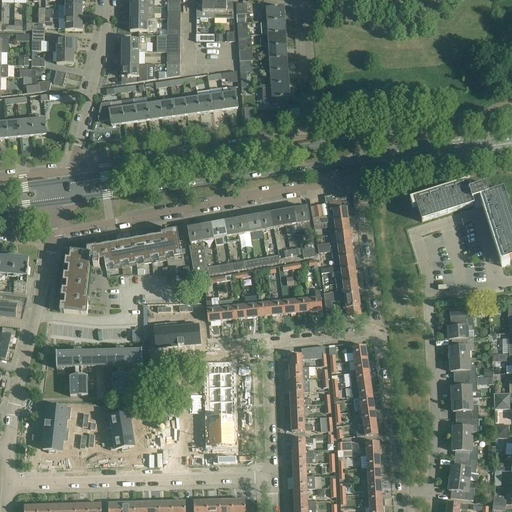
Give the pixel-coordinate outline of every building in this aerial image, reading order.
[(130,0),(130,7),(147,8),(154,8),(154,0),(130,0)] [(196,0),(196,19),(196,25),(197,25),(197,19),(214,19),(214,1),(204,1),(202,0),(196,0)] [(214,1),(214,19),(233,20),(233,3),(226,3),(226,2),(214,1)] [(247,5),(236,4),(237,25),(245,24),(245,15),(247,15),(247,5)] [(82,19),(82,7),(65,7),(65,19),(82,19)] [(147,8),(130,7),(130,20),(147,20),(147,8)] [(267,23),(284,22),(283,9),(277,9),(267,9),(261,7),(260,7),(261,23),(267,23)] [(45,25),(45,18),(45,11),(45,9),(38,9),(38,24),(33,24),(27,24),(27,32),(32,31),(32,29),(43,29),(42,25),(45,25)] [(53,19),(45,18),(45,25),(42,25),(43,29),(32,29),(32,31),(32,35),(45,36),(45,29),(50,29),(50,19),(53,19)] [(82,32),(82,19),(65,19),(65,32),(82,32)] [(147,20),(130,20),(130,33),(155,33),(157,31),(157,20),(147,20)] [(261,36),(285,35),(284,22),(267,23),(261,23),(261,36)] [(245,24),(237,25),(238,37),(248,37),(247,24),(245,24)] [(235,43),(234,33),(226,34),(227,44),(235,43)] [(45,36),(32,35),(32,52),(41,52),(41,43),(45,43),(45,36)] [(269,48),(285,47),(285,35),(261,36),(262,36),(268,36),(269,48)] [(248,37),(238,37),(239,52),(244,52),(244,50),(252,49),(251,36),(248,37)] [(122,41),(122,53),(145,53),(147,53),(147,45),(145,45),(146,37),(139,37),(139,41),(132,41),(122,41)] [(167,54),(167,48),(167,43),(167,37),(157,37),(157,54),(167,54)] [(77,48),(77,40),(57,40),(57,53),(74,53),(74,48),(77,48)] [(0,53),(8,54),(8,42),(0,41),(0,53)] [(270,61),(286,60),(285,47),(269,48),(270,61)] [(244,52),(239,52),(239,63),(250,62),(253,62),(252,49),(244,50),(244,52)] [(8,54),(0,53),(0,66),(8,66),(1,66),(1,54),(8,54)] [(74,53),(57,53),(56,65),(74,66),(74,53)] [(122,53),(122,66),(139,66),(145,66),(145,53),(122,53)] [(34,56),(32,56),(32,68),(45,68),(45,61),(34,61),(34,56)] [(29,67),(29,58),(18,58),(18,67),(29,67)] [(271,73),(287,72),(286,60),(270,61),(271,73)] [(250,62),(239,63),(240,76),(246,75),(246,73),(250,73),(250,74),(253,74),(252,67),(251,67),(250,62)] [(0,66),(0,78),(8,79),(8,66),(0,66)] [(120,72),(120,76),(121,77),(121,78),(127,79),(127,80),(129,80),(129,84),(121,85),(121,86),(129,85),(139,83),(147,82),(147,79),(147,66),(145,66),(139,66),(122,66),(122,71),(120,72)] [(23,79),(32,79),(32,71),(27,70),(27,78),(23,78),(23,79)] [(167,79),(180,78),(180,71),(167,70),(167,79)] [(32,71),(32,79),(31,88),(39,87),(40,93),(49,92),(51,83),(51,82),(36,83),(36,71),(32,71)] [(220,75),(221,81),(226,80),(230,84),(238,83),(237,75),(237,72),(220,75)] [(271,86),(288,85),(287,72),(271,73),(271,86)] [(66,75),(56,73),(53,85),(63,87),(66,75)] [(8,79),(0,78),(0,97),(0,98),(1,92),(1,79),(8,79)] [(32,79),(23,79),(23,89),(26,88),(27,95),(40,93),(39,87),(31,88),(32,79)] [(288,85),(271,86),(262,87),(263,92),(264,92),(264,93),(272,92),(272,100),(276,100),(276,107),(288,106),(288,98),(289,98),(288,85)] [(230,94),(223,95),(225,112),(238,110),(237,104),(238,104),(236,88),(229,89),(230,94)] [(59,100),(58,95),(40,96),(29,98),(30,104),(59,100)] [(223,95),(210,97),(212,113),(225,112),(223,95)] [(198,99),(200,115),(212,113),(210,97),(198,99)] [(187,117),(200,115),(198,99),(185,101),(187,117)] [(125,125),(137,124),(134,100),(121,102),(122,109),(125,125)] [(134,100),(137,124),(150,122),(147,106),(135,108),(134,100)] [(175,118),(187,117),(185,101),(172,102),(175,118)] [(162,120),(175,118),(172,102),(160,104),(162,120)] [(98,123),(110,122),(111,121),(112,127),(125,125),(122,109),(110,111),(110,104),(101,106),(98,118),(98,123)] [(147,106),(150,122),(162,120),(160,104),(147,106)] [(32,121),(33,138),(46,136),(45,130),(46,130),(45,120),(32,121)] [(32,121),(19,123),(21,139),(33,138),(32,121)] [(21,139),(19,123),(6,124),(8,140),(21,139)] [(410,201),(409,201),(410,203),(411,203),(412,209),(416,207),(422,223),(423,223),(422,222),(423,222),(429,220),(429,217),(430,217),(434,216),(435,219),(434,216),(439,214),(440,216),(447,214),(448,215),(448,214),(455,211),(454,209),(459,208),(460,211),(461,211),(460,207),(465,206),(465,208),(473,206),(473,207),(474,207),(474,206),(481,204),(501,268),(509,265),(508,261),(511,259),(511,214),(504,191),(490,195),(489,196),(486,186),(473,190),(472,190),(472,191),(469,181),(467,182),(410,200),(410,201)] [(330,212),(333,212),(333,218),(334,221),(332,221),(332,219),(332,216),(322,218),(320,207),(311,208),(313,226),(325,225),(348,221),(347,209),(342,210),(341,202),(329,203),(330,211),(330,212)] [(297,225),(298,233),(311,231),(307,209),(295,211),(297,225)] [(297,225),(295,211),(283,213),(287,237),(293,236),(293,234),(298,233),(297,225)] [(271,215),(274,229),(285,227),(287,237),(283,213),(271,215)] [(262,232),(274,229),(271,215),(265,216),(265,214),(259,215),(262,232)] [(247,220),(250,234),(262,232),(259,215),(253,216),(253,218),(247,220)] [(238,236),(250,234),(247,220),(241,221),(241,218),(235,219),(236,222),(238,236)] [(336,235),(350,234),(348,221),(325,225),(313,226),(314,231),(326,229),(333,228),(333,226),(335,226),(336,235)] [(238,236),(236,222),(224,224),(228,245),(239,242),(238,236)] [(200,228),(202,242),(215,240),(212,226),(212,223),(206,224),(206,227),(200,228)] [(224,224),(212,226),(215,240),(216,247),(228,245),(224,224)] [(202,242),(200,228),(188,230),(191,249),(189,250),(194,276),(208,273),(207,270),(202,242)] [(180,251),(177,232),(166,234),(167,239),(102,251),(102,253),(98,254),(97,248),(87,250),(87,254),(70,252),(64,314),(88,316),(89,305),(84,305),(87,272),(88,262),(94,263),(93,267),(98,268),(99,263),(104,262),(105,268),(181,254),(180,251)] [(317,246),(318,250),(352,246),(350,234),(336,235),(330,236),(331,244),(317,246)] [(340,260),(353,258),(352,246),(318,250),(319,255),(331,253),(332,261),(340,260)] [(303,258),(315,256),(316,256),(314,250),(302,252),(303,256),(303,258)] [(335,267),(335,268),(321,270),(321,275),(331,274),(355,270),(353,258),(340,260),(341,266),(335,267)] [(28,262),(0,259),(0,275),(18,276),(18,282),(14,282),(14,288),(9,288),(9,293),(13,293),(13,295),(26,296),(27,277),(28,277),(28,267),(28,262)] [(304,263),(305,271),(310,270),(309,268),(317,267),(317,265),(316,261),(304,263)] [(331,274),(332,278),(334,278),(335,285),(357,282),(355,270),(331,274)] [(336,293),(324,295),(324,299),(358,295),(357,282),(335,285),(336,293)] [(308,301),(309,313),(322,312),(320,291),(315,291),(316,300),(308,301)] [(358,295),(324,299),(325,307),(326,312),(333,311),(332,303),(342,302),(343,303),(345,303),(346,309),(347,317),(354,316),(354,317),(361,316),(358,295)] [(245,307),(246,320),(259,319),(257,306),(257,300),(244,302),(245,307)] [(221,322),(234,321),(232,308),(231,301),(219,302),(221,322)] [(295,302),(297,315),(309,313),(308,301),(295,302)] [(208,324),(221,322),(219,302),(219,309),(212,310),(212,302),(206,303),(208,324)] [(283,303),(284,316),(297,315),(295,302),(283,303)] [(0,317),(6,318),(16,319),(17,305),(7,304),(0,303),(0,317)] [(271,317),(284,316),(283,303),(270,304),(271,317)] [(271,317),(270,304),(257,306),(259,319),(271,317)] [(232,308),(234,321),(246,320),(245,307),(232,308)] [(474,339),(473,319),(450,321),(451,328),(448,329),(449,341),(474,339)] [(176,324),(165,325),(167,349),(178,348),(176,324)] [(177,324),(176,324),(178,348),(189,347),(187,326),(179,327),(177,327),(177,324)] [(165,325),(154,326),(156,350),(167,349),(165,325)] [(198,325),(187,326),(189,347),(200,346),(198,325)] [(0,333),(0,347),(8,349),(11,337),(0,333)] [(508,340),(502,341),(502,355),(509,355),(511,354),(511,334),(508,335),(508,340)] [(474,339),(449,341),(451,341),(452,348),(449,349),(450,361),(469,360),(469,352),(475,352),(474,339)] [(8,349),(0,347),(0,360),(5,362),(8,349)] [(354,355),(355,362),(367,360),(365,347),(344,350),(345,356),(354,355)] [(142,368),(142,360),(143,353),(142,352),(124,353),(124,349),(117,349),(117,353),(82,354),(82,350),(81,350),(74,350),(74,354),(57,354),(57,353),(56,353),(56,370),(57,370),(57,369),(75,368),(75,376),(69,378),(70,379),(70,378),(71,397),(70,397),(70,398),(88,397),(87,397),(87,378),(88,378),(88,377),(82,376),(81,368),(117,367),(118,375),(117,375),(112,377),(113,396),(112,396),(112,397),(130,396),(130,395),(130,396),(129,377),(130,377),(130,376),(125,375),(124,375),(124,367),(141,367),(142,368)] [(288,356),(289,369),(302,369),(302,362),(310,361),(309,356),(288,356)] [(369,373),(367,360),(355,362),(348,363),(349,375),(369,373)] [(453,373),(454,381),(476,379),(475,367),(469,367),(469,360),(450,361),(450,373),(453,373)] [(222,375),(220,375),(220,390),(232,389),(232,375),(230,375),(230,368),(226,369),(226,375),(222,375)] [(210,375),(208,375),(209,390),(220,390),(220,375),(218,375),(214,375),(214,369),(210,369),(210,375)] [(289,369),(289,382),(309,381),(309,369),(302,369),(289,369)] [(371,385),(369,373),(349,375),(351,388),(358,387),(371,385)] [(481,399),(480,392),(477,392),(477,387),(476,380),(476,379),(454,381),(454,388),(451,389),(452,401),(471,400),(481,399)] [(493,379),(476,380),(477,387),(493,386),(493,379)] [(290,395),(303,394),(310,394),(309,381),(289,382),(290,395)] [(372,398),(371,385),(358,387),(360,399),(372,398)] [(232,389),(220,390),(221,404),(233,404),(232,389)] [(346,390),(347,400),(356,399),(356,396),(352,397),(351,389),(346,390)] [(220,390),(209,390),(209,404),(221,404),(220,390)] [(303,394),(290,395),(290,407),(304,407),(311,407),(310,400),(304,401),(303,394)] [(511,395),(509,395),(493,395),(494,398),(494,411),(511,410),(511,395)] [(355,413),(362,412),(374,410),(372,398),(360,399),(354,400),(355,413)] [(455,413),(455,421),(478,420),(478,407),(472,407),(471,400),(452,401),(453,413),(455,413)] [(221,404),(209,404),(209,419),(221,418),(221,404)] [(233,404),(221,404),(221,418),(233,418),(233,404)] [(47,407),(46,418),(65,420),(70,421),(71,410),(47,407)] [(304,419),(304,407),(290,407),(291,420),(304,419)] [(363,425),(376,423),(374,410),(362,412),(363,425)] [(129,415),(105,419),(107,430),(112,429),(131,426),(129,415)] [(46,418),(45,429),(64,431),(69,432),(69,431),(66,431),(67,424),(67,421),(70,421),(65,420),(46,418)] [(221,418),(209,419),(210,433),(221,433),(221,418)] [(233,418),(221,418),(221,433),(233,432),(233,418)] [(304,419),(291,420),(291,433),(313,432),(313,427),(305,427),(304,419)] [(327,419),(320,419),(321,434),(327,433),(332,433),(332,425),(331,419),(327,419)] [(453,428),(452,440),(472,441),(472,433),(478,434),(478,420),(455,421),(456,428),(453,428)] [(378,436),(376,423),(363,425),(364,431),(356,433),(357,439),(378,436)] [(112,429),(107,430),(112,430),(113,439),(114,439),(111,440),(109,440),(109,441),(114,440),(132,436),(131,426),(112,429)] [(509,426),(496,426),(495,439),(508,439),(509,426)] [(45,429),(44,440),(63,442),(68,443),(69,432),(64,431),(45,429)] [(233,432),(221,433),(222,447),(224,447),(228,447),(228,453),(232,453),(232,447),(234,447),(233,432)] [(221,433),(210,433),(210,448),(212,448),(212,454),(216,454),(216,448),(220,447),(222,447),(221,433)] [(114,440),(109,441),(111,452),(121,450),(122,452),(129,451),(129,449),(134,448),(132,436),(114,440)] [(44,440),(43,451),(48,452),(48,454),(56,455),(56,452),(62,453),(63,442),(68,443),(63,442),(44,440)] [(292,453),(306,453),(305,445),(313,445),(313,440),(292,440),(292,453)] [(455,453),(454,460),(477,462),(478,448),(472,448),(472,441),(452,440),(452,453),(455,453)] [(352,452),(351,444),(337,444),(338,452),(352,452)] [(366,450),(367,457),(379,457),(379,444),(358,445),(358,450),(366,450)] [(306,453),(292,453),(293,466),(306,466),(313,465),(312,459),(306,459),(306,453)] [(367,470),(380,469),(379,457),(367,457),(367,470)] [(451,467),(450,480),(469,482),(470,474),(476,475),(477,462),(454,460),(454,468),(451,467)] [(306,466),(293,466),(293,479),(307,478),(306,466)] [(381,482),(380,469),(367,470),(361,470),(361,483),(368,483),(381,482)] [(315,491),(315,478),(307,478),(293,479),(294,491),(307,491),(315,491)] [(469,482),(450,480),(448,492),(451,492),(450,500),(473,502),(474,490),(468,489),(469,482)] [(369,495),(382,495),(381,482),(368,483),(369,495)] [(294,504),(308,504),(307,491),(294,491),(294,504)] [(493,495),(485,494),(484,503),(492,504),(493,495)] [(362,496),(363,508),(370,508),(382,507),(382,495),(369,495),(362,496)] [(232,502),(232,511),(245,511),(245,501),(232,502)] [(206,511),(207,502),(194,503),(193,511),(206,511)] [(206,511),(219,511),(219,502),(207,502),(206,511)] [(232,511),(232,502),(219,502),(219,511),(232,511)] [(159,511),(172,511),(172,503),(159,504),(159,511)] [(172,503),(172,511),(185,511),(185,503),(172,503)] [(308,504),(294,504),(294,511),(315,511),(315,503),(308,504)]
